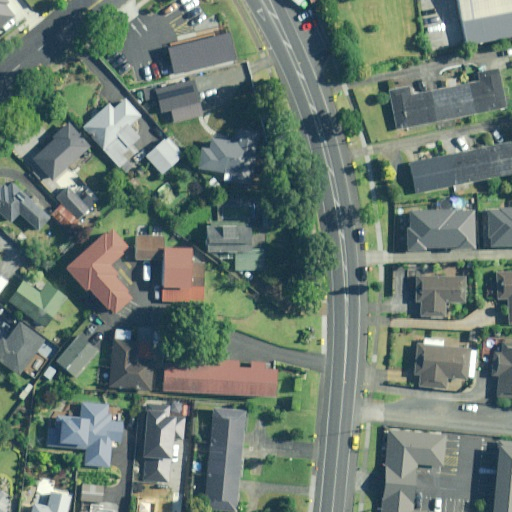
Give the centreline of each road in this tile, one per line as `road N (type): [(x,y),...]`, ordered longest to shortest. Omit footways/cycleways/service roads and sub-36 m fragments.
road 1 (primary): [(331,511),(346,295),(330,168),(266,0)]
road 2 (tertiary): [(0,79),(98,0)]
